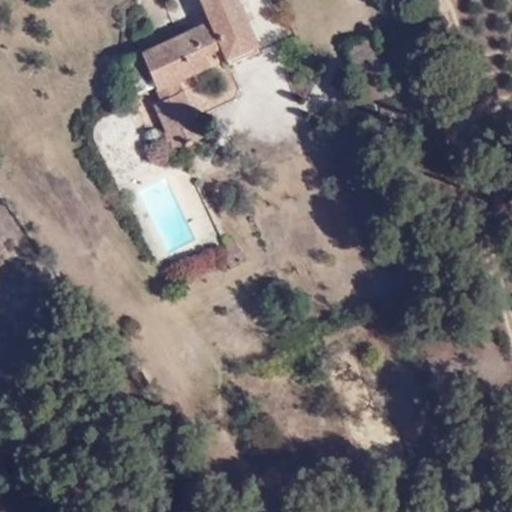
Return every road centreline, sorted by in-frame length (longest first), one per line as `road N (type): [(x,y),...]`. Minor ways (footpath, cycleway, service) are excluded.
road 1 (residential): [(511,104),(457,116),(511,290)]
road 2 (residential): [(0,253),(96,333),(170,274)]
